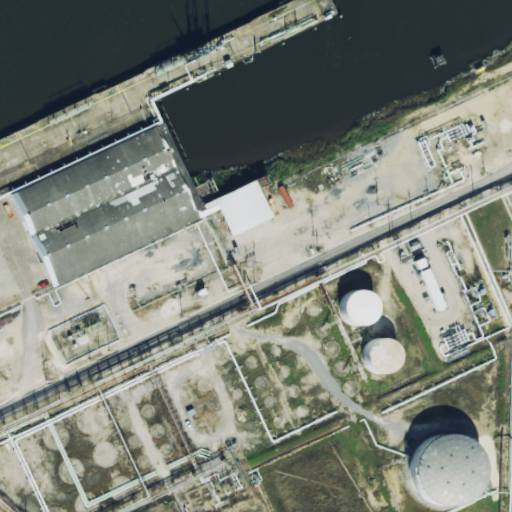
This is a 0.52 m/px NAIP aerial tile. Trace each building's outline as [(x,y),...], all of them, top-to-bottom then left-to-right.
[(0,312),(0,202),(2,207),(152,137),(192,222),(0,312)] [(226,239),(208,202),(250,182),(267,220),(226,239)] [(435,295),(428,297),(432,310),(439,308),(435,295)] [(376,314),(375,320),(372,325),(368,329),(363,331),(357,331),(352,330),(347,327),(343,323),(341,318),(341,312),(342,307),(345,301),(350,297),(356,296),(362,296),(368,298),(373,302),(376,308),(376,314)] [(399,357),(399,363),(398,368),(395,374),(390,377),(384,379),(377,379),(372,377),(367,372),(364,367),(363,361),(365,355),(368,350),(372,346),(377,344),(383,344),(388,345),(393,348),(397,352),(399,357)] [(480,467),(481,478),(479,489),(472,500),(462,508),(450,511),(437,511),(425,506),(416,498),(410,486),(408,474),(411,462),(417,452),(426,444),(436,440),(448,439),(459,442),(469,448),(476,456),(480,467)]
